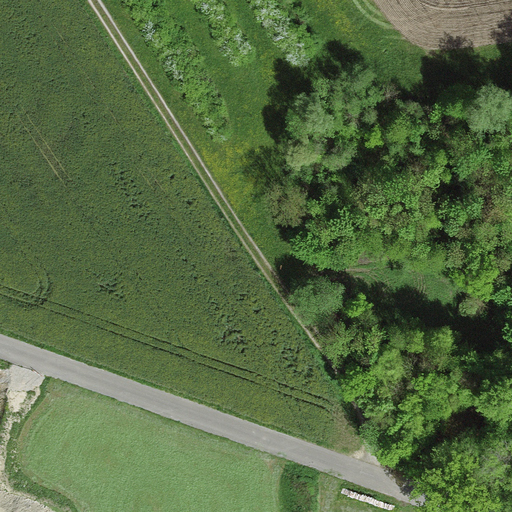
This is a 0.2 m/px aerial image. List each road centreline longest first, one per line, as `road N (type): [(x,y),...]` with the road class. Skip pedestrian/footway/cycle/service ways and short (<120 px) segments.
road 1 (track): [(378,478),(348,383),(92,0)]
road 2 (residential): [(469,511),(0,350)]
